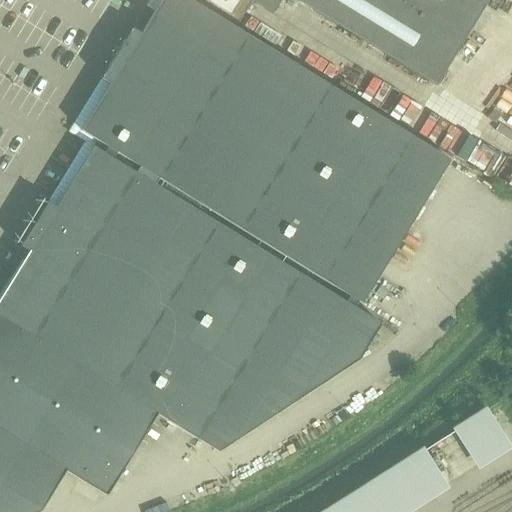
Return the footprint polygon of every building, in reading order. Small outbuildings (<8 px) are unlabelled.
[(116,89),(88,134),(87,135),(361,304),(449,160),(188,0),(170,0),(147,38),(139,33),(108,84),(116,89)] [(237,0),(208,0),(229,13),(237,0)] [(299,0),(438,84),(488,0),(253,0),(253,1),(274,13),(281,0),(299,0)] [(29,250),(0,296),(0,316),(157,413),(218,451),(359,358),(381,323),(93,145),(56,206),(48,201),(21,245),(29,250)] [(0,429),(66,469),(106,495),(157,413),(0,316),(0,429)] [(507,447),(485,412),(456,430),(478,465),(507,447)] [(66,469),(0,429),(0,511),(34,511),(40,510),(66,469)] [(405,511),(444,487),(422,452),(326,511),(405,511)] [(85,502),(87,511),(115,511),(119,511),(115,495),(85,502)]
